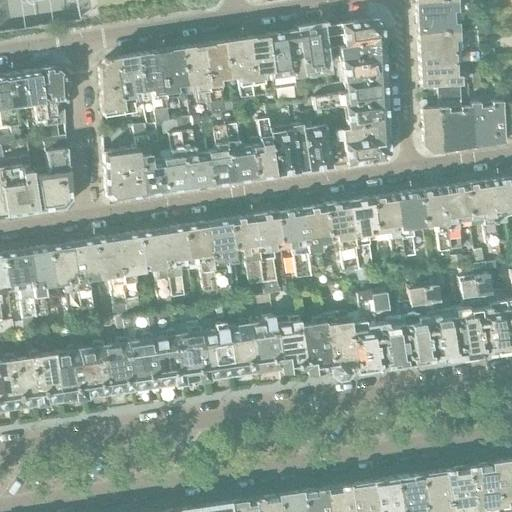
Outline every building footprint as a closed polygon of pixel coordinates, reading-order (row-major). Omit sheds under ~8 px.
[(414,4),(416,32),(457,30),(456,23),(452,23),(451,11),(456,11),(456,10),(465,10),(465,1),(455,2),(414,4)] [(359,56),(381,54),(379,26),(371,19),(317,27),(319,37),(328,35),(328,33),(339,30),(342,46),(340,47),(358,45),(359,56)] [(511,32),(511,25),(500,26),(500,33),(503,33),(511,32)] [(317,27),(295,30),(298,53),(288,54),(291,77),(309,75),(308,70),(323,68),(322,60),(327,60),(326,50),(321,50),(319,37),(317,27)] [(279,79),(291,77),(288,54),(298,53),(295,30),(264,35),(269,72),(269,76),(279,75),(279,79)] [(430,65),(454,63),(453,53),(454,50),(453,41),(457,40),(457,30),(416,32),(417,54),(429,54),(430,65)] [(259,73),(269,72),(264,35),(242,38),(251,95),(262,93),(259,73)] [(251,95),(242,38),(220,41),(226,78),(235,77),(238,97),(251,95)] [(226,78),(220,41),(199,45),(207,102),(208,102),(209,114),(220,112),(221,111),(230,110),(229,101),(220,103),(217,79),(226,78)] [(195,104),(207,102),(199,45),(177,48),(182,85),(192,83),(195,104)] [(382,77),(381,54),(359,56),(358,45),(340,47),(338,47),(338,48),(337,48),(342,82),(382,77)] [(172,86),(182,85),(177,48),(157,51),(165,108),(175,106),(172,86)] [(167,120),(157,51),(135,54),(141,102),(150,100),(153,122),(159,122),(163,121),(167,120)] [(477,61),(477,52),(463,53),(463,62),(477,61)] [(141,102),(135,54),(112,58),(119,109),(120,109),(121,114),(133,112),(132,103),(141,102)] [(418,87),(434,86),(458,85),(459,85),(459,75),(454,75),(454,63),(430,65),(429,54),(417,54),(418,87)] [(99,112),(119,109),(112,58),(104,59),(96,67),(99,112)] [(46,138),(57,136),(54,125),(63,123),(63,114),(62,100),(61,74),(52,67),(36,69),(42,120),(43,120),(44,125),(46,138)] [(42,120),(36,69),(19,72),(23,105),(30,103),(33,120),(35,120),(35,121),(42,120)] [(24,109),(23,105),(19,72),(0,74),(7,124),(9,136),(11,144),(17,143),(17,132),(15,123),(17,123),(15,111),(24,109)] [(383,100),(382,77),(342,82),(343,92),(310,96),(312,109),(320,108),(340,105),(383,100)] [(253,106),(251,99),(230,102),(232,110),(253,106)] [(385,135),(383,100),(340,105),(343,128),(362,126),(363,138),(385,135)] [(438,151),(436,107),(424,108),(424,100),(419,101),(421,145),(429,152),(438,151)] [(467,106),(469,146),(501,141),(500,107),(500,101),(489,101),(489,106),(477,107),(477,102),(467,102),(467,106)] [(287,108),(286,103),(286,102),(264,105),(265,111),(287,108)] [(438,151),(469,146),(467,106),(458,106),(458,111),(446,111),(445,107),(436,107),(438,151)] [(322,119),(320,108),(312,109),(314,120),(322,119)] [(208,185),(230,182),(221,124),(220,112),(209,114),(208,114),(210,126),(209,126),(212,149),(203,150),(208,185)] [(199,126),(198,115),(188,117),(189,128),(199,126)] [(187,188),(208,185),(203,150),(202,151),(200,137),(190,139),(189,129),(187,129),(185,116),(177,117),(187,188)] [(187,188),(177,117),(174,118),(174,119),(167,120),(163,121),(159,122),(161,134),(166,133),(168,150),(157,152),(163,192),(187,188)] [(251,179),(275,175),(268,127),(267,127),(265,118),(254,120),(257,137),(246,139),(247,144),(246,144),(251,179)] [(251,179),(246,144),(236,145),(233,122),(221,124),(230,182),(251,179)] [(306,171),(329,167),(325,132),(325,131),(323,131),(322,124),(300,127),(300,123),(287,125),(291,148),(303,146),(306,171)] [(142,195),(163,192),(157,152),(157,151),(148,152),(145,135),(144,124),(132,125),(133,135),(135,147),(142,195)] [(275,175),(306,171),(303,146),(291,148),(287,125),(268,127),(275,175)] [(386,151),(385,135),(363,138),(362,126),(343,128),(339,128),(340,130),(325,132),(329,167),(379,160),(386,151)] [(0,137),(0,145),(11,144),(9,136),(0,137)] [(45,169),(30,171),(35,211),(60,207),(67,198),(64,136),(57,136),(46,138),(41,139),(45,169)] [(142,195),(135,147),(101,152),(103,192),(111,200),(124,197),(142,195)] [(35,211),(30,171),(29,169),(20,171),(19,165),(6,167),(5,163),(0,163),(0,189),(4,216),(35,211)] [(511,212),(511,200),(509,177),(484,180),(492,243),(505,241),(501,214),(511,212)] [(495,259),(492,243),(484,180),(461,184),(466,219),(479,218),(483,244),(484,244),(486,260),(495,259)] [(466,219),(461,184),(438,187),(447,249),(458,248),(454,221),(466,219)] [(447,249),(438,187),(415,191),(420,226),(432,224),(436,251),(447,249)] [(408,228),(420,226),(415,191),(390,194),(401,256),(412,254),(408,228)] [(401,256),(390,194),(367,198),(373,234),(386,232),(390,258),(401,256)] [(355,280),(365,279),(368,278),(366,267),(369,266),(364,235),(373,234),(367,198),(343,201),(354,268),(355,280)] [(354,268),(343,201),(320,205),(325,242),(335,241),(340,270),(354,268)] [(320,205),(295,208),(306,276),(321,273),(317,243),(325,242),(320,205)] [(306,276),(295,208),(272,212),(278,248),(288,247),(292,277),(306,276)] [(247,215),(260,293),(266,292),(265,285),(267,285),(267,281),(273,280),(269,250),(278,248),(272,212),(247,215)] [(252,294),(260,293),(247,215),(226,219),(231,258),(232,257),(231,255),(241,254),(245,284),(251,284),(252,294)] [(226,219),(203,222),(215,302),(227,300),(221,259),(231,258),(226,219)] [(215,302),(203,222),(179,226),(186,264),(196,262),(200,292),(204,291),(206,303),(215,302)] [(179,226),(157,229),(169,307),(169,308),(180,306),(178,295),(181,295),(177,265),(186,264),(179,226)] [(169,307),(157,229),(136,232),(142,270),(151,269),(155,298),(157,309),(169,307)] [(142,270),(136,232),(111,236),(123,303),(135,301),(131,272),(142,270)] [(114,329),(122,328),(120,317),(120,314),(125,313),(123,303),(111,236),(90,239),(95,277),(105,276),(111,316),(112,316),(114,329)] [(67,242),(79,321),(87,320),(86,308),(90,308),(86,278),(95,277),(90,239),(67,242)] [(69,322),(79,321),(67,242),(45,246),(51,284),(60,282),(64,311),(68,311),(69,322)] [(45,246),(22,249),(34,328),(45,326),(43,315),(45,314),(41,285),(51,284),(45,246)] [(34,328),(22,249),(0,252),(0,253),(5,290),(16,289),(22,329),(34,328)] [(482,261),(480,249),(472,250),(474,262),(482,261)] [(460,255),(448,256),(450,266),(461,265),(460,255)] [(394,275),(393,267),(379,269),(380,277),(394,275)] [(355,279),(354,269),(342,270),(344,281),(355,279)] [(511,269),(507,270),(511,298),(500,300),(507,351),(511,349),(511,269)] [(496,352),(507,351),(500,300),(499,289),(487,291),(484,272),(470,274),(474,300),(474,306),(481,350),(491,349),(496,352)] [(472,352),(481,350),(474,306),(474,300),(470,274),(455,277),(460,305),(449,307),(456,358),(469,356),(472,352)] [(444,360),(456,358),(449,307),(438,308),(433,280),(420,282),(420,280),(418,281),(422,308),(423,314),(430,358),(440,356),(444,360)] [(430,358),(423,314),(422,308),(418,281),(403,283),(408,313),(397,315),(405,366),(417,364),(421,359),(430,358)] [(344,368),(352,367),(344,323),(346,322),(340,282),(335,282),(339,310),(319,313),(319,316),(327,368),(328,372),(333,376),(340,375),(344,371),(345,370),(344,368)] [(393,368),(405,366),(397,315),(386,316),(382,288),(367,290),(371,315),(380,314),(381,321),(372,322),(378,366),(388,364),(393,368)] [(378,366),(372,322),(371,315),(367,290),(352,293),(356,321),(346,322),(344,323),(352,367),(352,372),(352,373),(353,373),(366,371),(369,367),(378,366)] [(196,323),(193,304),(184,305),(185,310),(188,310),(188,313),(190,313),(192,324),(196,323)] [(260,320),(246,322),(253,370),(253,372),(259,374),(265,373),(269,369),(269,367),(277,366),(271,317),(270,314),(259,316),(260,320)] [(302,366),(296,324),(295,314),(271,317),(277,366),(278,372),(284,374),(290,373),(294,369),(294,368),(302,366)] [(120,317),(122,328),(129,327),(127,316),(120,317)] [(320,369),(327,368),(319,316),(311,317),(311,322),(296,324),(302,366),(303,373),(309,375),(315,374),(320,370),(320,369)] [(253,370),(246,322),(245,318),(236,319),(236,324),(223,326),(222,326),(228,373),(228,375),(234,377),(240,377),(245,373),(245,371),(253,370)] [(220,374),(228,373),(222,326),(223,326),(222,321),(211,323),(212,327),(197,329),(204,378),(204,379),(210,381),(215,380),(221,376),(220,374)] [(204,378),(197,329),(196,325),(187,326),(186,323),(171,325),(172,329),(180,382),(180,383),(185,385),(191,384),(195,381),(195,379),(204,378)] [(171,383),(180,382),(172,329),(162,330),(163,334),(148,337),(154,384),(155,386),(161,388),(167,388),(172,384),(171,383)] [(4,341),(8,341),(7,332),(0,332),(0,349),(5,349),(4,341)] [(147,386),(154,384),(148,337),(147,333),(138,334),(138,338),(124,340),(131,389),(130,390),(136,392),(142,391),(147,388),(147,386)] [(53,405),(58,401),(51,352),(35,354),(34,346),(29,347),(28,335),(23,336),(26,355),(27,355),(33,403),(41,402),(41,403),(47,405),(53,405)] [(122,389),(131,389),(124,340),(123,336),(114,337),(114,342),(99,344),(106,392),(106,394),(112,396),(118,395),(123,391),(122,389)] [(106,392),(99,344),(99,340),(89,342),(90,346),(75,348),(81,396),(81,397),(87,400),(93,399),(98,395),(98,393),(106,392)] [(73,398),(81,396),(75,348),(74,343),(64,345),(65,350),(51,352),(58,401),(63,403),(69,402),(74,398),(73,398)] [(33,404),(33,403),(27,355),(26,355),(11,358),(10,353),(0,355),(1,358),(2,358),(9,406),(17,405),(17,407),(23,409),(28,408),(33,404)] [(9,408),(9,406),(2,358),(1,358),(0,358),(0,412),(4,412),(9,408)] [(511,511),(511,464),(511,459),(488,463),(495,511),(511,511)] [(470,511),(495,511),(488,463),(464,467),(470,511)] [(445,511),(470,511),(464,467),(439,470),(445,511)] [(445,511),(439,470),(416,474),(422,511),(445,511)] [(422,511),(416,474),(392,477),(397,511),(422,511)] [(372,511),(397,511),(392,477),(368,481),(372,511)] [(372,511),(368,481),(346,484),(349,511),(372,511)] [(349,511),(346,484),(321,488),(324,511),(349,511)] [(300,511),(324,511),(321,488),(297,491),(300,511)] [(276,511),(300,511),(297,491),(274,495),(276,511)] [(276,511),(274,495),(250,498),(252,511),(276,511)] [(226,511),(252,511),(250,498),(226,502),(226,511)] [(202,511),(226,511),(226,502),(201,506),(202,511)]
